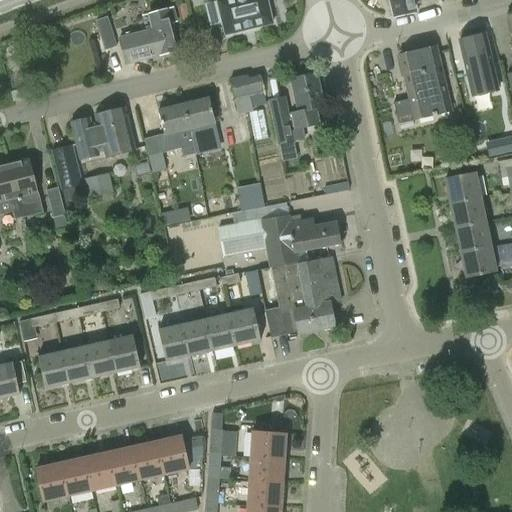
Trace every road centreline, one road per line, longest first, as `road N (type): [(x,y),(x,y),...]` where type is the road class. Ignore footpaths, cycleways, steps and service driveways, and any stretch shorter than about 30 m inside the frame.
road 1 (residential): [(0,126),(339,40)]
road 2 (residential): [(0,449),(322,366)]
road 3 (residential): [(400,343),(339,40)]
road 4 (residential): [(339,40),(505,0)]
road 5 (residential): [(322,366),(314,511)]
road 6 (residential): [(423,462),(400,343)]
